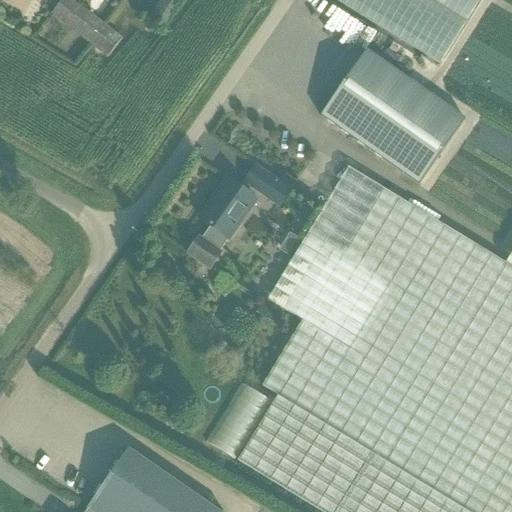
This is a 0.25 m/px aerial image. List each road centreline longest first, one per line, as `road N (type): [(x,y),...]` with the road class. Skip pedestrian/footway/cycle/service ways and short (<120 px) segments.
road 1 (unclassified): [(118,225),(277,0)]
road 2 (unclassified): [(0,398),(118,225)]
road 3 (unclassified): [(118,225),(0,160)]
